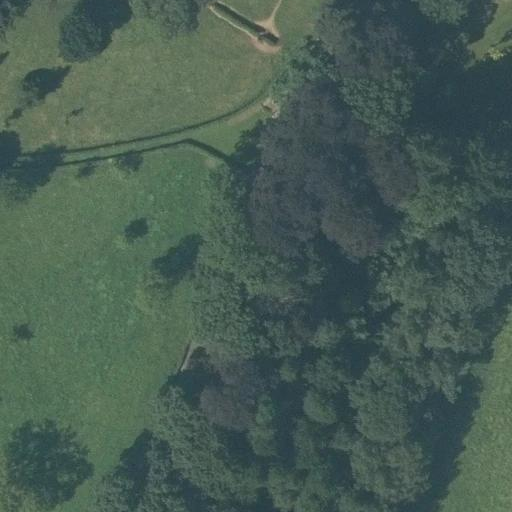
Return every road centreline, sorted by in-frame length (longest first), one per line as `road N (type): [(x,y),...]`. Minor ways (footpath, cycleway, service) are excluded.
road 1 (track): [(124,511),(364,0)]
road 2 (track): [(511,138),(416,246),(331,391),(289,511)]
